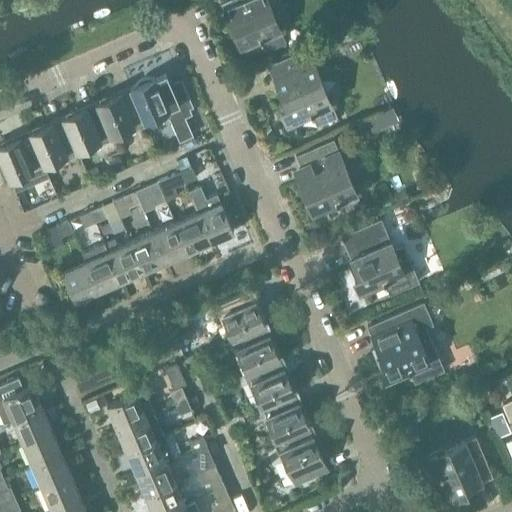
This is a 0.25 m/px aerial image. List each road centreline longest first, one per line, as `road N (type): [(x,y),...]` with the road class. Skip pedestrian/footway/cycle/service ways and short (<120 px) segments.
road 1 (residential): [(388,484),(185,24),(0,102)]
road 2 (residential): [(1,233),(179,157)]
